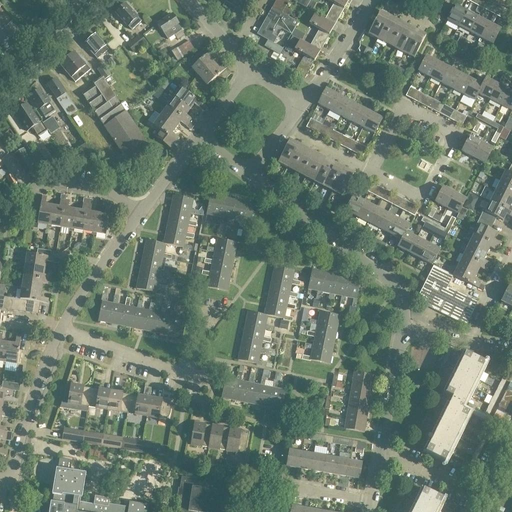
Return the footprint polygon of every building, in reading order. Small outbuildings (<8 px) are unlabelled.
[(276,0),(271,9),(288,18),(291,12),(286,9),(291,1),(306,9),(310,0),(276,0)] [(324,0),(333,5),(324,21),(334,27),(349,0),(348,0),(324,0)] [(481,0),(478,7),(482,9),(487,0),(486,0),(481,0)] [(491,3),(487,0),(482,9),(487,11),(491,3)] [(234,14),(238,10),(231,2),(227,6),(234,14)] [(138,18),(126,5),(116,14),(127,27),(128,27),(131,31),(141,22),(137,18),(138,18)] [(455,6),(447,22),(458,27),(466,12),(455,6)] [(444,11),(437,7),(432,18),(438,22),(444,11)] [(271,9),(257,35),(268,41),(264,47),(280,56),(283,50),(273,45),(277,39),(272,36),(276,27),(291,36),(298,23),(288,18),(271,9)] [(500,18),(505,21),(509,12),(505,10),(500,18)] [(478,18),(466,12),(458,27),(470,33),(478,18)] [(368,36),(377,41),(389,17),(380,13),(368,36)] [(172,15),(158,25),(168,40),(174,36),(177,41),(184,36),(181,32),(182,31),(178,25),(172,15)] [(318,31),(309,47),(319,53),(334,27),(324,21),(314,15),(309,25),(318,31)] [(398,22),(389,17),(377,41),(386,45),(398,22)] [(478,18),(470,33),(481,39),(489,24),(478,18)] [(386,45),(395,50),(407,27),(398,22),(386,45)] [(500,30),(489,24),(481,39),(492,45),(500,30)] [(417,31),(407,27),(395,50),(404,55),(417,31)] [(426,36),(417,31),(404,55),(414,60),(426,36)] [(0,59),(14,47),(0,32),(0,59)] [(89,51),(94,56),(98,60),(108,51),(105,47),(105,46),(95,35),(86,44),(91,50),(89,51)] [(128,45),(134,53),(146,43),(140,35),(128,45)] [(319,53),(309,47),(292,38),(285,51),(292,55),(294,51),(304,57),(294,74),(304,79),(319,53)] [(189,41),(171,52),(174,57),(171,59),(174,64),(182,59),(182,58),(194,50),(189,41)] [(196,77),(198,79),(214,64),(210,59),(216,54),(212,50),(209,53),(206,48),(196,57),(199,61),(191,68),(198,76),(196,77)] [(80,60),(74,53),(69,58),(67,58),(62,62),(62,64),(60,65),(75,83),(90,70),(86,66),(86,65),(81,59),(80,60)] [(117,63),(112,57),(108,61),(113,67),(117,63)] [(426,57),(418,72),(429,78),(437,63),(426,57)] [(448,69),(437,63),(429,78),(440,84),(448,69)] [(207,86),(216,78),(221,83),(231,74),(226,69),(228,68),(225,64),(219,69),(214,64),(198,79),(199,81),(201,79),(207,86)] [(98,70),(104,81),(111,76),(104,66),(98,70)] [(452,90),(460,75),(448,69),(440,84),(452,90)] [(471,81),(460,75),(452,90),(463,96),(471,81)] [(103,79),(94,85),(94,86),(82,94),(131,167),(153,152),(103,79)] [(482,87),(478,94),(489,101),(497,85),(486,79),(482,87)] [(65,93),(56,80),(48,85),(57,99),(65,93)] [(474,102),(478,94),(482,87),(471,81),(463,96),(474,102)] [(489,101),(501,106),(509,91),(497,85),(489,101)] [(173,95),(172,97),(190,110),(194,105),(204,112),(207,108),(181,89),(175,96),(173,95)] [(39,110),(45,119),(56,112),(46,96),(44,97),(40,90),(30,97),(39,110)] [(326,90),(318,105),(329,111),(337,96),(326,90)] [(511,112),(511,93),(509,91),(501,106),(511,112)] [(421,94),(417,92),(412,101),(416,103),(421,94)] [(66,94),(57,100),(68,117),(77,111),(66,94)] [(329,111),(340,117),(348,102),(337,96),(329,111)] [(172,100),(167,107),(194,127),(196,123),(186,116),(190,110),(172,97),(171,99),(172,100)] [(432,100),(428,98),(423,106),(428,109),(432,100)] [(359,108),(348,102),(340,117),(352,123),(359,108)] [(443,106),(439,103),(434,112),(439,115),(443,106)] [(27,105),(14,114),(26,132),(32,128),(38,137),(48,131),(43,124),(41,122),(39,123),(27,105)] [(160,114),(159,115),(176,129),(180,123),(191,131),(194,127),(167,107),(161,115),(160,114)] [(352,123),(363,129),(371,114),(359,108),(352,123)] [(455,112),(450,109),(446,118),(450,120),(455,112)] [(382,120),(371,114),(363,129),(368,131),(374,135),(382,120)] [(172,134),(176,129),(159,115),(157,117),(159,118),(153,126),(160,131),(155,137),(168,146),(172,140),(176,143),(178,139),(172,134)] [(461,115),(457,124),(461,126),(466,117),(461,115)] [(492,122),(481,116),(479,120),(490,126),(492,122)] [(48,131),(50,135),(59,129),(52,118),(43,124),(48,131)] [(504,128),(492,122),(490,126),(497,130),(502,132),(504,128)] [(313,132),(317,134),(322,126),(317,123),(313,132)] [(477,123),(472,132),(476,134),(481,125),(477,123)] [(324,138),(328,140),(333,131),(329,129),(324,138)] [(502,132),(497,130),(491,142),(495,145),(501,133),(502,132)] [(335,144),(340,146),(344,137),(340,135),(335,144)] [(461,153),(473,159),(481,144),(469,138),(461,153)] [(278,164),(287,169),(299,146),(290,141),(278,164)] [(346,149),(351,152),(355,143),(351,141),(346,149)] [(85,144),(79,148),(86,158),(92,154),(85,144)] [(492,150),(481,144),(473,159),(484,165),(492,150)] [(287,169),(296,174),(308,150),(299,146),(287,169)] [(358,155),(362,158),(367,149),(362,147),(358,155)] [(13,156),(26,176),(36,170),(23,150),(13,156)] [(305,178),(317,155),(308,150),(296,174),(305,178)] [(36,156),(45,169),(51,165),(43,151),(36,156)] [(305,178),(314,183),(326,160),(317,155),(305,178)] [(323,188),(335,164),(326,160),(314,183),(323,188)] [(344,169),(335,164),(323,188),(332,193),(344,169)] [(504,173),(503,176),(500,182),(511,187),(511,166),(511,165),(507,172),(503,170),(502,172),(504,173)] [(344,169),(332,193),(341,197),(353,174),(344,169)] [(10,174),(6,176),(7,178),(6,179),(11,186),(16,183),(12,175),(11,176),(10,174)] [(494,189),(493,191),(511,200),(511,187),(500,182),(496,190),(494,189)] [(369,183),(364,191),(369,194),(373,185),(369,183)] [(384,191),(380,188),(375,197),(380,199),(384,191)] [(435,203),(446,209),(454,194),(443,188),(435,203)] [(511,208),(510,207),(511,202),(511,200),(493,191),(492,193),(494,194),(490,202),(504,209),(511,213),(511,208)] [(396,197),(391,194),(387,203),(391,205),(396,197)] [(465,200),(454,194),(446,209),(457,215),(465,200)] [(60,200),(61,200),(59,208),(52,207),(49,228),(51,229),(51,227),(60,228),(65,201),(66,196),(61,195),(60,200)] [(171,208),(190,213),(190,214),(198,216),(199,212),(191,210),(193,201),(173,196),(171,208)] [(218,226),(220,218),(218,218),(222,198),(210,196),(206,215),(216,217),(214,225),(218,226)] [(47,226),(47,228),(49,228),(52,207),(46,205),(47,198),(42,197),(39,215),(31,214),(29,228),(37,229),(38,224),(47,226)] [(345,212),(356,218),(364,203),(353,197),(345,212)] [(222,198),(218,218),(220,218),(227,220),(226,228),(230,229),(232,221),(230,220),(234,201),(222,198)] [(74,230),(83,232),(88,200),(84,199),(82,211),(75,210),(71,232),(73,233),(74,230)] [(92,201),(88,200),(83,232),(92,234),(92,236),(94,236),(97,214),(90,213),(92,201)] [(407,203),(402,200),(398,209),(403,211),(407,203)] [(69,232),(71,232),(75,210),(68,209),(69,201),(65,201),(60,228),(69,230),(69,232)] [(242,231),(244,223),(242,223),(246,203),(234,201),(230,220),(232,221),(239,222),(238,230),(242,231)] [(484,209),(479,218),(493,224),(496,218),(502,222),(506,215),(511,218),(511,213),(504,209),(490,202),(486,210),(484,209)] [(246,203),(242,223),(244,223),(251,225),(250,233),(254,234),(256,225),(255,225),(258,206),(246,203)] [(356,218),(367,224),(375,208),(364,203),(356,218)] [(418,208),(414,206),(409,214),(414,217),(418,208)] [(104,215),(97,214),(94,236),(96,236),(96,234),(106,236),(107,228),(113,229),(115,217),(109,216),(110,208),(106,207),(104,215)] [(188,225),(188,226),(196,228),(196,224),(188,222),(190,214),(190,213),(171,208),(168,220),(188,225)] [(379,230),(387,214),(375,208),(367,224),(379,230)] [(431,219),(436,211),(432,209),(427,217),(431,219)] [(379,230),(390,235),(398,220),(387,214),(379,230)] [(430,223),(422,218),(420,222),(428,227),(430,223)] [(450,218),(446,226),(450,228),(455,220),(450,218)] [(475,226),(477,227),(473,235),(487,242),(498,248),(500,244),(493,240),(497,234),(490,230),(493,224),(479,218),(475,226)] [(166,233),(185,237),(185,238),(193,240),(194,236),(186,234),(188,226),(188,225),(168,220),(166,233)] [(405,233),(409,226),(398,220),(390,235),(401,241),(405,233)] [(439,233),(441,229),(433,224),(431,228),(439,233)] [(446,236),(450,228),(446,226),(442,234),(446,236)] [(163,245),(166,245),(182,249),(182,250),(191,252),(192,248),(183,246),(185,238),(185,237),(166,233),(163,245)] [(405,233),(401,241),(397,248),(408,254),(416,239),(405,233)] [(498,248),(487,242),(473,235),(469,243),(467,242),(466,244),(482,252),(486,254),(489,248),(496,252),(498,248)] [(408,254),(420,260),(428,244),(416,239),(408,254)] [(214,253),(215,252),(234,256),(237,244),(217,240),(215,249),(207,248),(206,252),(214,253)] [(163,245),(146,241),(144,253),(163,257),(163,259),(166,259),(171,260),(172,256),(164,255),(166,245),(163,245)] [(431,266),(439,250),(428,244),(420,260),(431,266)] [(465,246),(467,247),(463,256),(473,260),(488,268),(490,264),(483,261),(486,254),(482,252),(466,244),(465,246)] [(23,263),(23,266),(45,269),(46,262),(59,264),(60,259),(50,258),(51,252),(38,250),(37,256),(26,254),(25,264),(23,263)] [(204,264),(212,265),(212,264),(232,268),(234,256),(215,252),(214,253),(213,261),(205,260),(204,264)] [(163,257),(144,253),(141,265),(161,270),(160,271),(168,273),(169,268),(164,267),(166,259),(163,259),(163,257)] [(488,268),(473,260),(463,256),(459,264),(457,263),(456,265),(458,266),(476,275),(479,269),(486,272),(488,268)] [(202,272),(201,276),(209,277),(210,276),(229,280),(232,268),(212,264),(212,265),(210,273),(202,272)] [(161,270),(141,265),(139,277),(158,282),(158,283),(176,287),(177,283),(159,279),(160,271),(161,270)] [(455,267),(457,268),(452,276),(478,289),(480,284),(473,281),(476,275),(458,266),(456,265),(455,267)] [(24,268),(23,277),(51,281),(52,277),(44,276),(45,269),(23,266),(23,268),(24,268)] [(433,266),(415,301),(425,306),(424,309),(436,315),(438,312),(466,326),(477,303),(447,288),(453,277),(433,266)] [(272,279),(291,283),(291,285),(299,287),(300,283),(292,281),(294,271),(274,267),(272,279)] [(320,292),(324,273),(312,270),(308,290),(317,292),(316,300),(320,301),(322,293),(320,292)] [(334,295),(332,295),(336,275),(324,273),(320,292),(322,293),(330,294),(328,302),(332,303),(334,295)] [(332,295),(334,295),(341,297),(340,305),(344,306),(345,298),(344,297),(348,278),(336,275),(332,295)] [(210,276),(209,277),(208,285),(200,283),(199,288),(208,289),(208,288),(227,292),(229,280),(210,276)] [(20,286),(20,288),(41,291),(42,284),(50,286),(51,281),(23,277),(22,286),(20,286)] [(158,282),(139,277),(136,289),(155,294),(155,295),(163,296),(164,292),(156,291),(158,283),(158,282)] [(348,278),(344,297),(345,298),(353,299),(351,307),(350,307),(348,315),(354,317),(356,308),(355,308),(357,300),(356,300),(360,281),(348,278)] [(289,295),(289,297),(297,299),(298,295),(289,293),(291,285),(291,283),(272,279),(269,291),(289,295)] [(501,302),(511,307),(511,288),(509,287),(501,302)] [(33,302),(40,303),(47,304),(48,299),(40,298),(41,291),(20,288),(19,290),(21,291),(19,300),(21,300),(28,301),(33,302)] [(267,303),(286,307),(286,309),(294,311),(295,306),(287,305),(289,297),(289,295),(269,291),(267,303)] [(102,303),(98,322),(110,324),(114,305),(113,305),(105,303),(106,295),(102,294),(101,303),(102,303)] [(114,305),(110,324),(122,327),(126,307),(125,307),(117,305),(118,297),(114,296),(113,305),(114,305)] [(126,307),(122,327),(134,329),(138,310),(137,309),(129,308),(130,300),(126,299),(125,307),(126,307)] [(26,313),(28,301),(21,300),(20,312),(26,313)] [(138,310),(134,329),(146,332),(150,312),(148,312),(141,310),(142,302),(138,301),(137,309),(138,310)] [(38,315),(40,303),(33,302),(32,314),(38,315)] [(267,317),(283,320),(283,321),(292,323),(293,318),(284,317),(286,309),(286,307),(267,303),(264,315),(267,317)] [(150,312),(146,332),(158,334),(162,315),(160,314),(153,313),(154,305),(150,304),(148,312),(150,312)] [(162,315),(158,334),(170,337),(174,317),(172,317),(165,315),(166,307),(162,306),(160,314),(162,315)] [(174,317),(170,337),(182,339),(186,320),(176,318),(178,309),(174,309),(172,317),(174,317)] [(245,325),(265,329),(265,330),(273,332),(273,328),(265,326),(267,317),(264,315),(248,312),(245,325)] [(318,325),(337,329),(340,316),(320,312),(318,322),(310,320),(309,324),(317,326),(318,325)] [(265,329),(245,325),(243,337),(262,341),(262,342),(270,344),(271,340),(263,338),(265,330),(265,329)] [(334,341),(337,329),(318,325),(317,326),(316,334),(307,332),(307,336),(315,338),(315,337),(334,341)] [(0,362),(3,363),(3,365),(5,366),(9,344),(2,343),(3,335),(0,334),(0,362)] [(7,366),(8,364),(17,365),(21,338),(17,337),(16,345),(9,344),(5,366),(7,366)] [(260,350),(262,342),(262,341),(243,337),(240,349),(260,353),(260,354),(268,356),(269,352),(260,350)] [(332,353),(334,341),(315,337),(315,338),(313,346),(305,344),(304,348),(312,350),(312,349),(332,353)] [(260,353),(240,349),(238,361),(257,365),(257,366),(265,368),(266,364),(258,362),(260,354),(260,353)] [(312,349),(312,350),(311,358),(302,356),(302,360),(310,362),(311,361),(329,365),(332,353),(312,349)] [(462,352),(450,376),(439,400),(446,404),(422,452),(447,465),(471,416),(464,413),(487,365),(462,352)] [(237,382),(236,381),(228,380),(230,372),(226,371),(224,379),(225,380),(221,399),(233,401),(237,382)] [(237,382),(233,401),(245,404),(249,384),(248,384),(240,382),(242,374),(238,373),(236,381),(237,382)] [(373,376),(368,375),(354,373),(352,384),(372,388),(373,376)] [(249,384),(245,404),(257,406),(262,386),(260,386),(252,384),(254,376),(250,376),(248,384),(249,384)] [(262,386),(257,406),(269,409),(274,389),(272,389),(264,387),(266,379),(262,378),(260,386),(262,386)] [(274,389),(269,409),(282,411),(286,391),(276,389),(277,381),(273,380),(272,389),(274,389)] [(2,390),(0,389),(0,401),(4,402),(5,395),(12,397),(14,384),(3,383),(2,390)] [(370,399),(372,388),(352,384),(350,396),(370,399)] [(91,389),(71,386),(67,409),(87,413),(88,408),(91,389)] [(108,411),(111,392),(91,389),(88,408),(108,411)] [(111,392),(108,411),(127,414),(130,396),(111,392)] [(127,414),(147,418),(147,417),(150,399),(130,396),(127,414)] [(350,396),(348,407),(368,411),(370,399),(350,396)] [(150,399),(147,417),(147,418),(167,421),(167,418),(168,418),(170,413),(170,408),(169,408),(170,402),(150,399)] [(0,413),(15,415),(16,411),(3,409),(4,402),(0,401),(0,413)] [(366,422),(368,411),(348,407),(346,419),(366,422)] [(0,424),(0,425),(1,418),(14,420),(15,415),(0,413),(0,424)] [(364,433),(366,422),(346,419),(344,430),(364,433)] [(191,445),(209,448),(213,426),(195,423),(191,445)] [(0,431),(0,427),(0,425),(0,424),(0,436),(6,437),(11,438),(12,433),(0,431)] [(230,429),(213,426),(209,448),(227,451),(230,429)] [(84,432),(64,429),(62,441),(82,444),(84,432)] [(245,454),(249,432),(230,429),(227,451),(245,454)] [(95,446),(102,447),(104,435),(97,434),(95,446)] [(123,439),(104,435),(102,447),(121,450),(123,439)] [(143,442),(123,439),(121,450),(141,454),(143,442)] [(160,445),(143,442),(141,454),(158,457),(160,445)] [(286,467),(298,470),(301,453),(289,451),(286,467)] [(298,470),(310,472),(313,455),(301,453),(298,470)] [(310,472),(323,474),(325,457),(313,455),(310,472)] [(323,474),(335,476),(338,459),(325,457),(323,474)] [(94,505),(80,503),(84,474),(67,471),(69,460),(59,459),(52,503),(51,503),(49,511),(147,511),(149,506),(129,503),(129,508),(109,505),(110,499),(95,497),(94,505)] [(335,476),(347,478),(350,461),(338,459),(335,476)] [(359,480),(362,463),(350,461),(347,478),(359,480)] [(231,511),(235,494),(223,492),(224,484),(182,477),(180,488),(178,488),(174,511),(231,511)] [(440,511),(446,501),(421,489),(409,511),(440,511)]
